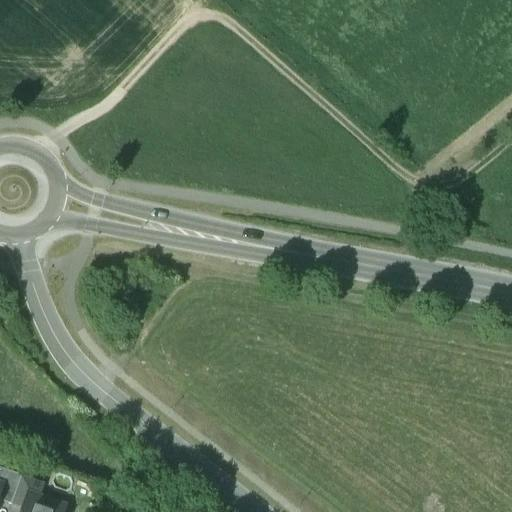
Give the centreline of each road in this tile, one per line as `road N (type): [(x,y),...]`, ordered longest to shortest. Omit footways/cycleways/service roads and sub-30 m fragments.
road 1 (track): [(511,145),(446,199),(210,3),(110,102),(36,153)]
road 2 (tertiary): [(54,201),(190,235),(511,292)]
road 3 (residential): [(258,511),(69,359),(34,282),(26,230)]
